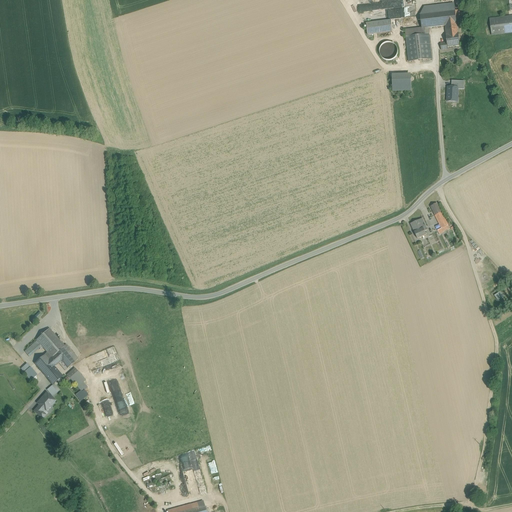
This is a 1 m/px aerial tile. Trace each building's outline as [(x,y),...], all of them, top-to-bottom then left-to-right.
[(454,5),(424,9),(424,14),(455,11),(454,5)] [(424,14),(420,15),(422,29),(428,28),(445,26),(456,25),(457,25),(455,11),(424,14)] [(511,16),(490,19),(492,36),(511,32),(511,16)] [(391,20),(366,24),(368,35),(392,32),(391,20)] [(456,25),(445,26),(447,43),(447,47),(448,47),(460,46),(458,34),(456,25)] [(422,35),(406,37),(409,62),(432,59),(429,35),(422,35)] [(395,53),(396,50),(395,48),(394,46),(392,44),(389,44),(387,44),(385,46),(383,48),(383,50),(383,53),(385,55),(387,56),(390,57),(392,56),(394,55),(395,53)] [(410,77),(393,78),(393,92),(411,92),(410,77)] [(458,88),(448,87),(448,95),(447,95),(447,102),(457,102),(458,88)] [(431,207),(442,228),(448,225),(437,203),(431,207)] [(423,219),(411,224),(414,232),(423,228),(425,231),(428,230),(423,219)] [(450,229),(448,225),(442,228),(438,230),(440,234),(450,229)] [(423,228),(414,232),(417,239),(426,235),(425,231),(423,228)] [(494,295),(497,300),(503,297),(500,292),(494,295)] [(71,321),(81,312),(79,310),(69,319),(71,321)] [(39,311),(33,318),(36,320),(42,314),(39,311)] [(64,346),(49,329),(37,340),(37,341),(41,346),(47,352),(47,353),(52,357),(52,358),(58,365),(59,363),(66,371),(75,362),(63,348),(64,346)] [(41,346),(37,341),(25,352),(29,356),(41,346)] [(79,359),(66,345),(64,346),(63,348),(75,362),(79,359)] [(47,353),(35,364),(39,368),(49,360),(52,358),(52,357),(47,353)] [(52,358),(49,360),(55,367),(58,365),(52,358)] [(49,360),(39,368),(48,379),(58,371),(55,367),(49,360)] [(27,363),(20,369),(30,381),(37,375),(27,363)] [(75,368),(67,376),(73,382),(81,375),(75,368)] [(58,371),(48,379),(53,385),(63,376),(58,371)] [(52,386),(47,390),(52,396),(57,391),(52,386)] [(47,393),(38,403),(40,405),(37,408),(42,412),(45,409),(46,411),(55,401),(47,393)] [(42,412),(37,408),(34,411),(42,419),(46,415),(42,412)] [(203,501),(170,510),(170,511),(183,511),(205,506),(203,501)]
